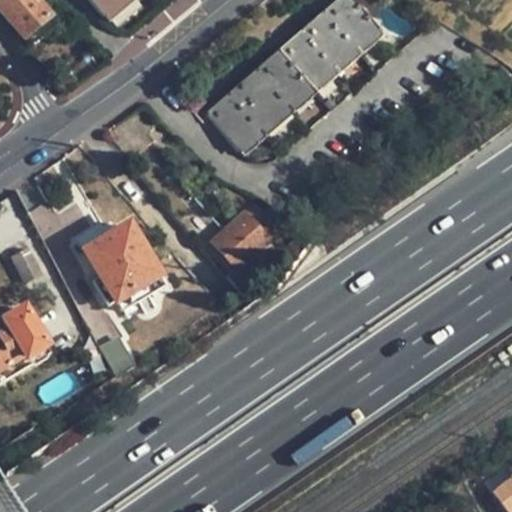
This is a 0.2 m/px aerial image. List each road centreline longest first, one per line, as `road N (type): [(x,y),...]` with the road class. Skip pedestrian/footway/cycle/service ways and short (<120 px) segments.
road 1 (motorway): [(511,186),(36,511)]
road 2 (motorway): [(167,511),(511,274)]
road 3 (unknown): [(135,76),(220,158),(247,168),(387,68)]
road 4 (residential): [(61,130),(231,0)]
road 5 (unknown): [(61,130),(177,234)]
